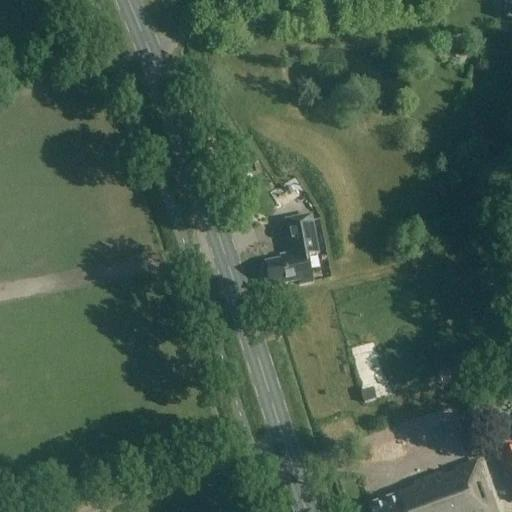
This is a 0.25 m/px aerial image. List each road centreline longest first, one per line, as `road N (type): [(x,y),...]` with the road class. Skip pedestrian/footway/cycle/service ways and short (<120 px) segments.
road 1 (primary): [(284,446),(207,209),(127,0)]
road 2 (track): [(252,455),(80,511)]
